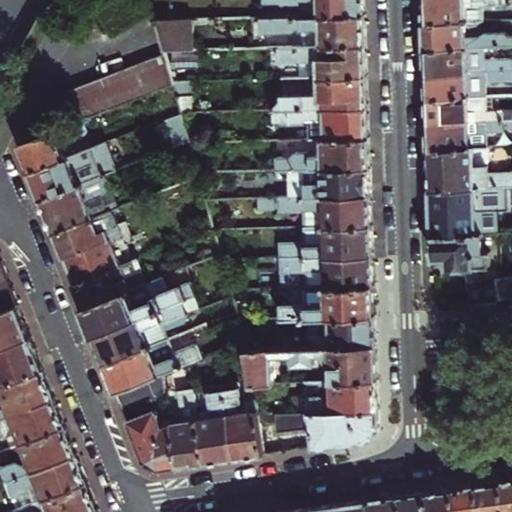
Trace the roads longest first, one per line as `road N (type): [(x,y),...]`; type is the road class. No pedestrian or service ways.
road 1 (residential): [(394,0),(407,351)]
road 2 (residential): [(0,185),(18,213),(130,506)]
road 3 (residential): [(418,465),(130,506)]
road 4 (residential): [(67,15),(0,147)]
